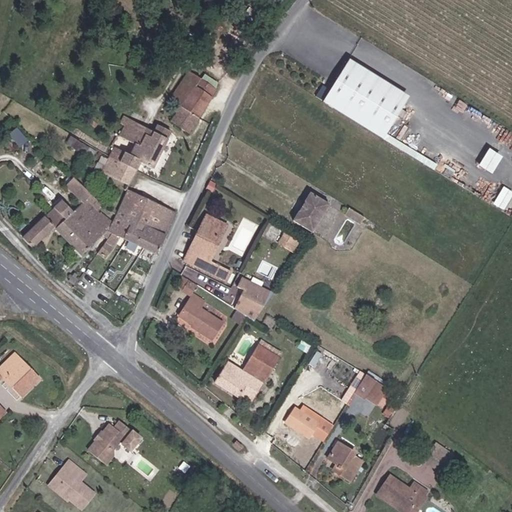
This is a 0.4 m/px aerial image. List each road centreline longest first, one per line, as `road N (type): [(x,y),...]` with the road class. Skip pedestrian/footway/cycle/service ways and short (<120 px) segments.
road 1 (residential): [(310,0),(256,63),(124,341),(110,355)]
road 2 (tertiary): [(284,511),(110,355)]
road 3 (unclassified): [(110,355),(0,506)]
road 4 (tertiary): [(110,355),(0,262)]
